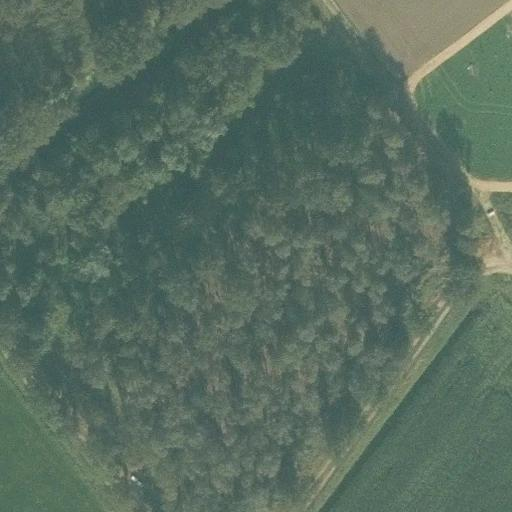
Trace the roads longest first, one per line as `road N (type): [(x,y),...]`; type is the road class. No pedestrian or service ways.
road 1 (track): [(307,511),(479,279),(511,270)]
road 2 (track): [(0,176),(218,0)]
road 3 (track): [(0,334),(144,511)]
